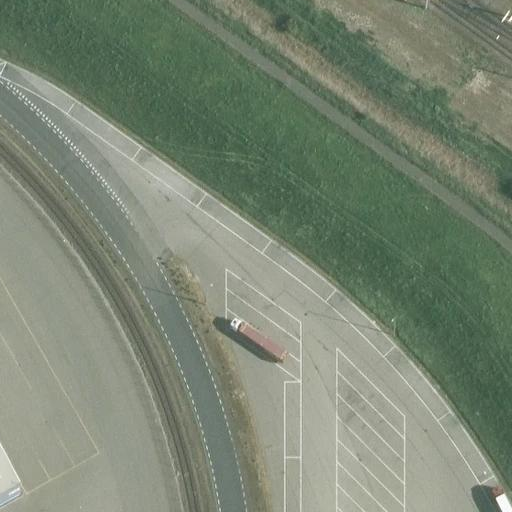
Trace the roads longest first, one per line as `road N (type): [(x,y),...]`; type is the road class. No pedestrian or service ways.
road 1 (unclassified): [(230,511),(202,390),(164,312),(88,182),(0,101)]
road 2 (track): [(511,246),(174,0)]
